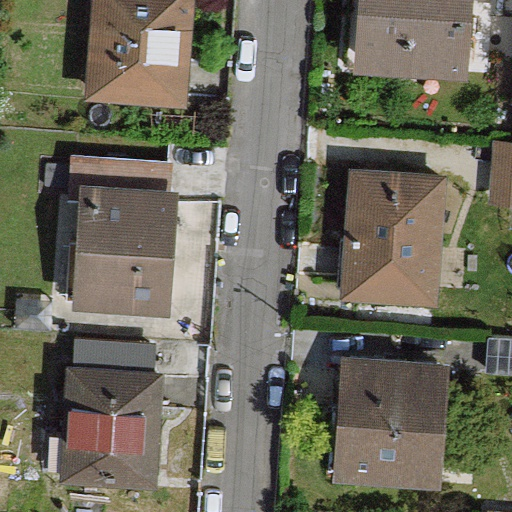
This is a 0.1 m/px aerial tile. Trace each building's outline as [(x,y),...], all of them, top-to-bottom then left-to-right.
[(187,0),(100,0),(94,90),(181,96),(182,80),(187,0)] [(470,0),(370,0),(367,58),(466,64),(470,0)] [(511,0),(495,0),(495,11),(511,11),(511,0)] [(88,191),(80,297),(166,303),(174,191),(168,191),(169,176),(170,160),(75,153),(73,190),(88,191)] [(433,298),(442,179),(359,173),(350,292),(433,298)] [(157,339),(76,336),(70,475),(151,479),(157,339)] [(511,337),(491,336),(490,351),(489,367),(511,367),(511,337)] [(442,369),(352,364),(345,471),(436,477),(442,369)]
